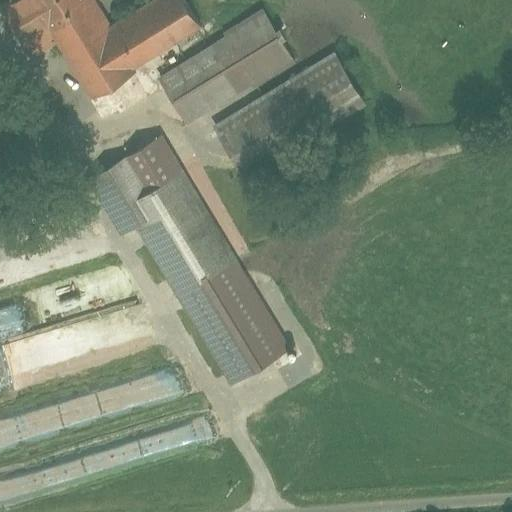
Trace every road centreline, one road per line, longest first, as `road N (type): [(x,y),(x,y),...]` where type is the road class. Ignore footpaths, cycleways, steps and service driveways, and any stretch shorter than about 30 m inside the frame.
road 1 (unknown): [(54,141),(243,445),(269,511)]
road 2 (unclassified): [(271,511),(511,495)]
